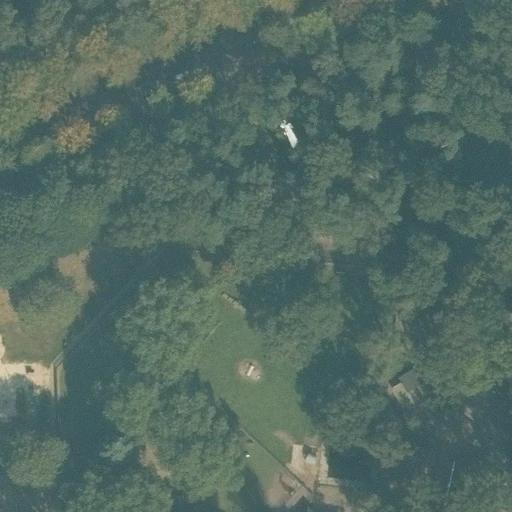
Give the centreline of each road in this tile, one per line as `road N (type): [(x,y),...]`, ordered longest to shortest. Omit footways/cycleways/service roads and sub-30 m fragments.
road 1 (secondary): [(0,156),(356,0)]
road 2 (secondary): [(313,0),(0,138)]
